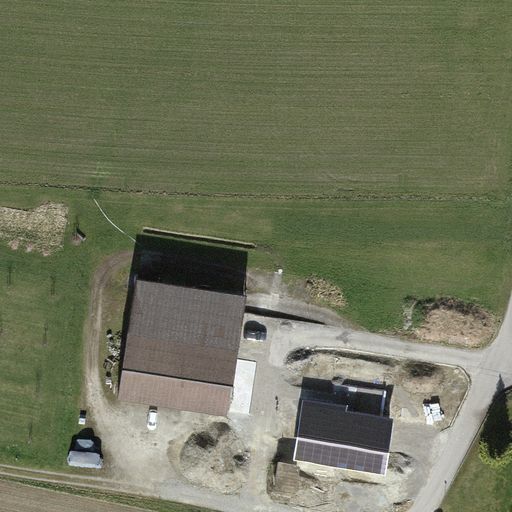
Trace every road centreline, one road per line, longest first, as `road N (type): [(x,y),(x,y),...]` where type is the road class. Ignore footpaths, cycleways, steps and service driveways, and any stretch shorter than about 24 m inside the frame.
road 1 (track): [(229,441),(102,420),(120,277),(144,260),(301,290),(338,337)]
road 2 (track): [(225,501),(229,441),(268,418),(280,334),(505,365)]
road 3 (track): [(0,473),(278,511)]
